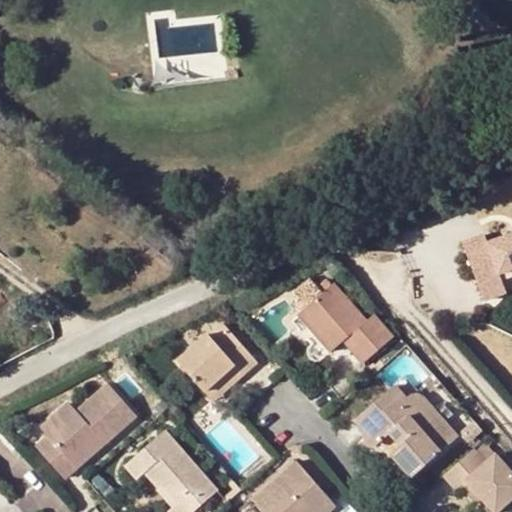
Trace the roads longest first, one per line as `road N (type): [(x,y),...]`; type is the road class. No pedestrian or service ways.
road 1 (residential): [(511,124),(424,200),(0,401)]
road 2 (unknown): [(334,241),(402,295),(511,424)]
road 3 (residential): [(389,511),(292,405)]
